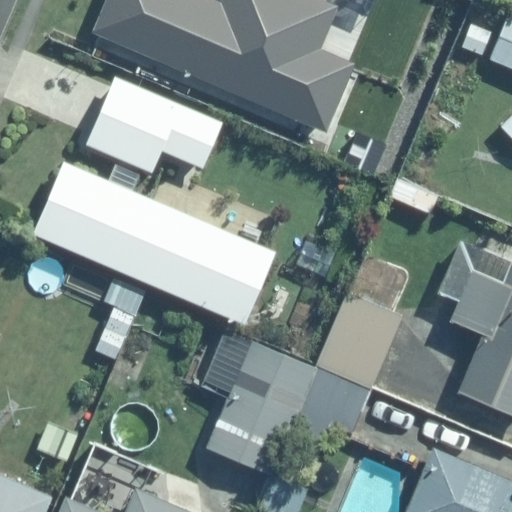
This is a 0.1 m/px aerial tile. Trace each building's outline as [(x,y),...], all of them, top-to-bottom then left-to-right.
[(511,17),(498,12),(481,57),(511,69),(511,17)] [(203,169),(222,124),(117,78),(87,146),(152,174),(162,151),(203,169)] [(511,115),(498,128),(511,144),(511,115)] [(279,252),(63,162),(32,237),(248,326),(279,252)] [(511,266),(455,244),(434,295),(460,305),(453,323),(478,333),(452,396),(511,419),(511,266)] [(315,374),(289,434),(320,447),(328,430),(349,439),(399,321),(387,316),(404,275),(363,258),(315,374)] [(114,361),(142,291),(112,280),(103,302),(112,305),(93,353),(114,361)] [(289,434),(315,374),(209,329),(199,360),(199,382),(231,395),(207,453),(270,479),(289,434)] [(511,511),(511,485),(430,453),(406,511),(511,511)] [(0,511),(44,511),(51,495),(0,474),(0,511)] [(186,511),(137,493),(129,511),(105,511),(66,497),(60,511),(186,511)]
